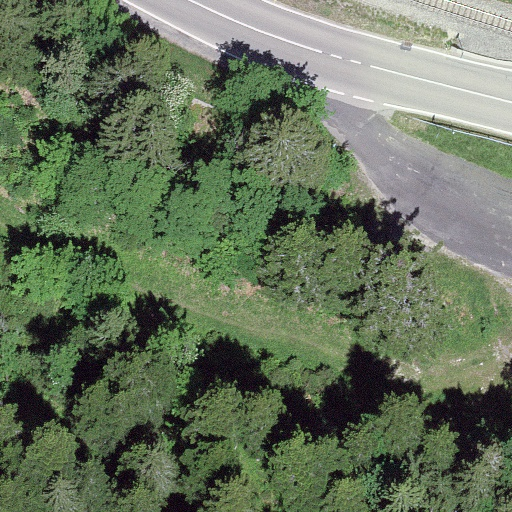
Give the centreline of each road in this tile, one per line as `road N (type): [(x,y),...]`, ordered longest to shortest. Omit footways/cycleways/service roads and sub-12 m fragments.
road 1 (residential): [(511,211),(456,195),(410,170),(375,142),(310,50)]
road 2 (secondary): [(511,104),(310,50)]
road 3 (secondary): [(310,50),(187,0)]
